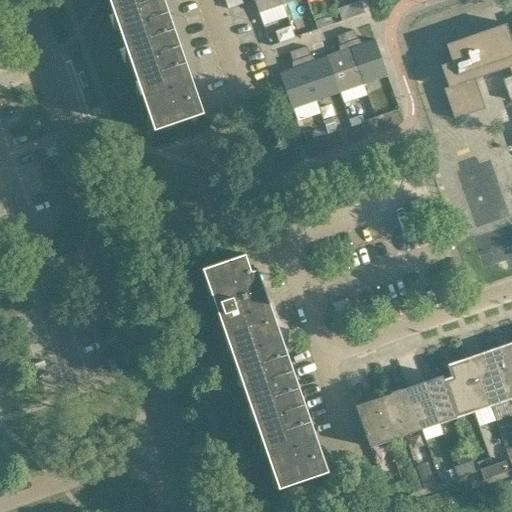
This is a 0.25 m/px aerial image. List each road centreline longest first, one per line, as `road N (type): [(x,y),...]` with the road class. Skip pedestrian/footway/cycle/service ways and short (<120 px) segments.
road 1 (residential): [(166,439),(150,368),(24,0)]
road 2 (residential): [(321,354),(511,289)]
road 3 (residential): [(0,501),(166,439)]
road 4 (residential): [(321,354),(285,239)]
